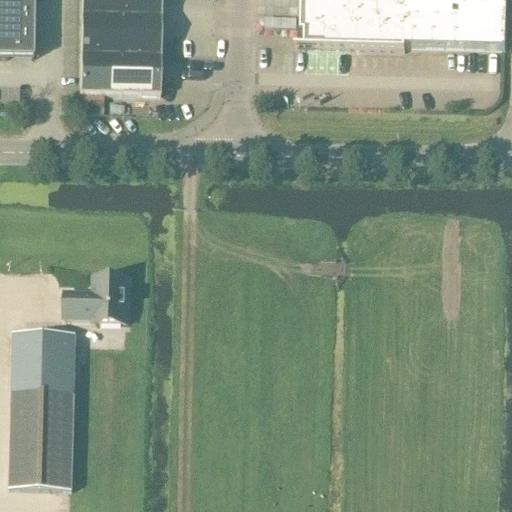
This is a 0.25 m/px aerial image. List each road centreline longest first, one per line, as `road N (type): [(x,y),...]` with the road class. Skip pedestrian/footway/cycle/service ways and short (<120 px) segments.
road 1 (tertiary): [(234,155),(511,154)]
road 2 (tertiary): [(0,151),(234,155)]
road 3 (unclassified): [(234,155),(237,0)]
